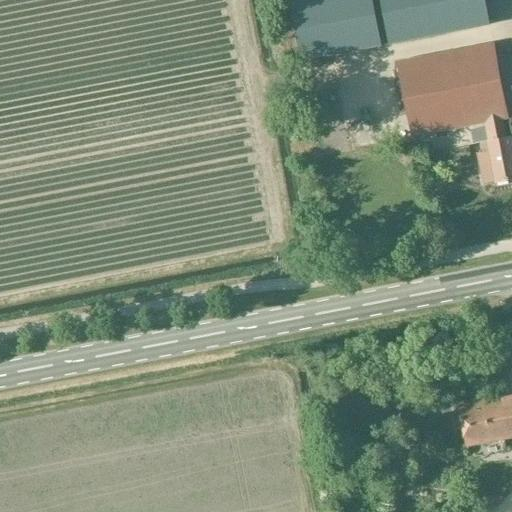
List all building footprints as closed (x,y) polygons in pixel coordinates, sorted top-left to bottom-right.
[(293,0),(290,1),(301,61),(381,45),(372,0),(293,0)] [(380,0),(389,45),(489,25),(484,0),(380,0)] [(495,183),(511,179),(511,149),(510,138),(506,139),(502,120),(507,119),(492,45),(398,63),(412,137),(484,123),(488,143),(487,143),(489,152),(477,154),(483,184),(494,182),(495,183)] [(357,72),(334,77),(346,140),(369,136),(357,72)] [(511,397),(459,408),(467,447),(511,438),(511,397)]
